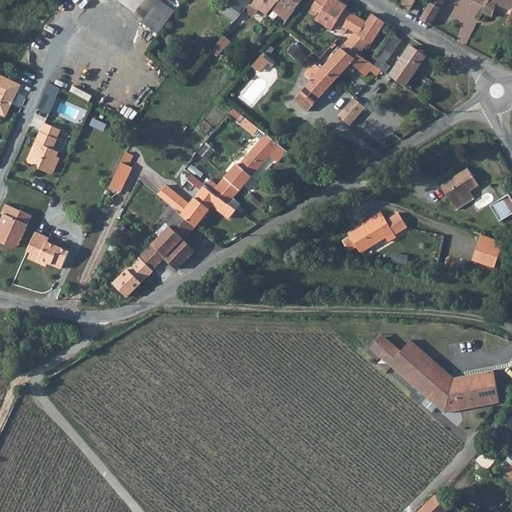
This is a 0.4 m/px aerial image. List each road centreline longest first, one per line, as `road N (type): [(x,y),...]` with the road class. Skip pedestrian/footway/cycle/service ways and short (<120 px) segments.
road 1 (residential): [(488,100),(158,299),(97,317)]
road 2 (track): [(511,331),(462,315),(158,299)]
road 3 (residential): [(138,511),(36,385),(35,369),(81,341),(97,317)]
road 4 (residential): [(511,349),(499,360),(501,404),(408,511)]
road 5 (residential): [(367,0),(492,78)]
